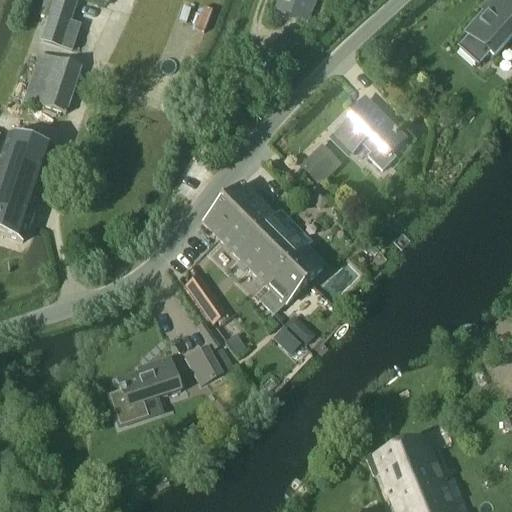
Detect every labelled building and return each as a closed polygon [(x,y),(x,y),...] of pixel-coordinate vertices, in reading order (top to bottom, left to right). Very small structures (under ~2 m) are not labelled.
[(72,0),(56,0),(42,45),(62,51),(72,55),(77,41),(67,37),(79,2),(72,0)] [(306,24),(314,0),(276,0),(272,11),(306,24)] [(492,61),(511,38),(511,8),(502,0),(495,0),(463,35),(469,40),(459,51),(476,67),(486,56),(492,61)] [(38,56),(22,102),(63,116),(79,70),(38,56)] [(363,142),(374,153),(366,161),(381,175),(390,166),(385,161),(402,144),(362,104),(343,123),(345,124),(332,138),(350,156),(363,142)] [(0,237),(20,244),(51,153),(8,139),(0,161),(0,237)] [(325,161),(317,153),(300,171),(314,185),(323,177),(316,169),(325,161)] [(241,187),(221,207),(284,270),(288,266),(307,285),(324,269),(305,250),(310,244),(286,221),(281,226),(241,187)] [(265,290),(284,270),(221,207),(201,226),(265,290)] [(269,294),(258,305),(272,319),(283,307),(284,308),(307,285),(288,266),(284,270),(265,290),(269,294)] [(198,279),(184,290),(202,316),(217,305),(198,279)] [(293,319),(284,328),(295,338),(304,330),(293,319)] [(200,388),(220,377),(206,352),(186,363),(200,388)] [(121,398),(110,401),(121,431),(147,422),(142,406),(143,406),(178,393),(167,362),(149,368),(147,368),(149,373),(139,376),(116,384),(121,398)] [(391,511),(452,511),(424,439),(365,462),(373,483),(379,481),(391,511)]
